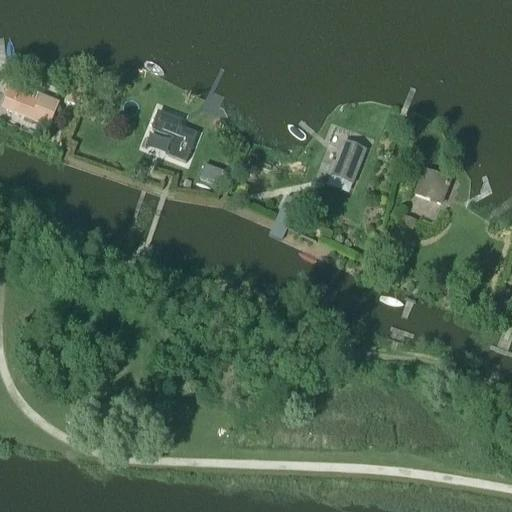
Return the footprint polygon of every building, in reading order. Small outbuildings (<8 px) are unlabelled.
[(76,107),(80,92),(70,89),(66,105),(76,107)] [(10,98),(5,112),(47,130),(58,105),(39,98),(36,106),(19,98),(17,101),(10,98)] [(153,127),(153,128),(153,129),(153,130),(154,131),(154,132),(155,132),(172,138),(173,139),(173,140),(174,140),(174,141),(174,142),(174,143),(169,157),(187,164),(198,135),(184,129),(183,129),(183,128),(182,127),(182,126),(182,125),(182,124),(158,115),(153,127)] [(351,154),(341,151),(335,168),(331,166),(328,175),(351,184),(362,154),(352,151),(351,154)] [(203,168),(199,179),(226,189),(230,178),(203,168)] [(439,206),(447,186),(433,181),(434,177),(423,173),(414,197),(439,206)] [(271,231),(269,236),(281,242),(298,204),(286,198),(272,229),(271,231)] [(401,218),(397,228),(410,234),(414,223),(401,218)] [(497,302),(505,305),(509,292),(501,289),(497,302)]
